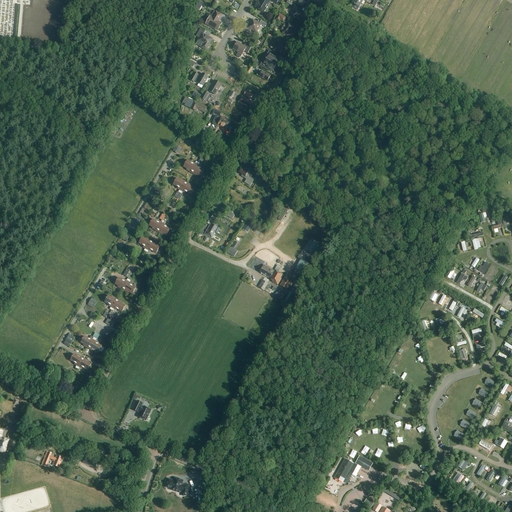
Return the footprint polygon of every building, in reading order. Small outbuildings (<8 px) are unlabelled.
[(204,6),(205,4),(197,0),(196,8),(199,10),(202,5),(204,6)] [(268,0),(267,0),(261,0),(260,3),(258,2),(255,7),(257,8),(257,9),(263,13),(270,1),(276,5),(278,0),(268,0)] [(363,0),(354,0),(352,4),(355,5),(354,8),(357,10),(359,8),(363,0)] [(305,16),(299,13),(301,9),(294,5),(292,10),(297,13),(294,18),(302,22),(305,16)] [(285,9),(283,14),(293,18),(295,14),(285,9)] [(221,16),(216,12),(212,19),(210,17),(206,24),(218,31),(222,24),(217,22),(221,16)] [(283,22),(286,17),(279,13),(275,20),(279,22),(280,20),(283,22)] [(250,24),(247,23),(244,29),(250,32),(251,30),(256,33),(260,25),(265,28),(266,24),(261,21),(259,24),(252,20),(250,24)] [(295,32),(296,29),(297,28),(291,25),(291,24),(288,22),(286,26),(284,24),(281,30),(283,31),(282,33),(288,36),(288,35),(293,38),(296,33),(295,32)] [(206,50),(212,39),(203,34),(205,31),(200,28),(196,37),(199,39),(198,41),(196,44),(197,45),(201,48),(206,50)] [(237,42),(233,49),(238,52),(236,56),(236,57),(239,58),(240,58),(244,52),(248,54),(252,47),(245,43),(243,46),(237,42)] [(272,43),(270,47),(277,50),(280,51),(281,51),(284,53),(287,49),(286,48),(286,47),(279,42),(277,44),(275,43),(274,45),(272,43)] [(266,59),(277,65),(279,62),(279,61),(279,60),(277,59),(279,56),(269,51),(268,54),(270,55),(267,59),(266,59)] [(277,65),(266,59),(264,64),(262,63),(260,66),(269,71),(271,69),(273,70),(273,69),(274,69),(276,65),(277,66),(277,65)] [(270,76),(262,71),(260,70),(257,75),(267,82),(270,76)] [(203,86),(208,77),(202,74),(200,77),(197,76),(198,75),(194,73),(192,76),(191,76),(189,79),(190,80),(190,81),(193,83),(194,81),(197,83),(199,84),(197,86),(202,89),(203,86)] [(209,84),(204,92),(207,93),(208,91),(215,95),(221,85),(214,81),(212,85),(209,84)] [(234,94),(229,91),(224,102),(229,105),(230,103),(231,103),(236,95),(239,97),(241,93),(236,90),(234,94)] [(207,102),(210,97),(207,96),(208,94),(207,93),(204,92),(201,98),(207,102)] [(188,99),(185,98),(182,103),(185,104),(184,105),(196,111),(197,109),(205,112),(207,107),(194,101),(194,102),(192,101),(193,100),(189,98),(188,99)] [(252,109),(254,105),(253,105),(254,104),(246,100),(243,105),(247,107),(247,106),(252,109)] [(226,128),(229,121),(224,119),(225,118),(222,117),(221,118),(216,115),(212,123),(216,128),(218,125),(226,128)] [(173,151),(178,154),(182,149),(176,145),(173,151)] [(198,163),(196,162),(194,165),(187,161),(184,167),(187,169),(186,170),(189,171),(189,172),(191,173),(198,163)] [(198,163),(191,173),(194,175),(194,174),(197,176),(197,175),(201,177),(204,171),(198,167),(199,164),(198,163)] [(195,181),(196,178),(177,168),(176,170),(195,181)] [(242,169),(239,173),(242,176),(242,177),(246,180),(244,183),(250,187),(255,180),(251,177),(252,176),(247,173),(249,171),(249,170),(247,169),(246,169),(245,171),(242,169)] [(180,193),(186,183),(183,181),(181,180),(180,181),(177,179),(173,185),(180,189),(178,192),(180,193)] [(268,189),(272,184),(266,180),(263,185),(268,189)] [(186,183),(180,193),(181,194),(183,191),(190,195),(194,189),(190,187),(191,186),(188,185),(189,184),(186,183)] [(234,214),(232,213),(231,213),(232,212),(229,210),(228,211),(225,215),(231,219),(234,214)] [(212,213),(210,216),(206,222),(209,224),(211,221),(212,221),(216,215),(212,213)] [(504,218),(502,219),(504,229),(507,229),(507,227),(510,227),(508,219),(511,218),(510,215),(507,216),(504,217),(504,218)] [(157,232),(163,221),(162,220),(160,223),(153,219),(149,226),(153,228),(152,228),(155,230),(157,232)] [(163,221),(157,232),(160,233),(162,235),(163,234),(166,236),(170,229),(163,226),(165,222),(163,221)] [(216,227),(211,223),(205,234),(211,238),(215,232),(214,231),(216,227)] [(160,242),(162,239),(143,227),(141,230),(160,242)] [(143,237),(139,244),(146,247),(144,251),(146,252),(152,241),(149,240),(146,239),(143,237)] [(152,241),(146,252),(147,253),(149,250),(156,254),(160,247),(156,245),(157,245),(154,243),(152,241)] [(231,248),(227,253),(234,257),(237,252),(231,248)] [(287,269),(286,271),(290,273),(297,262),(292,258),(285,267),(287,269)] [(295,269),(304,274),(310,265),(301,259),(295,269)] [(481,266),(478,270),(484,274),(487,270),(490,265),(486,263),(483,267),(481,266)] [(265,266),(264,267),(263,267),(260,272),(269,278),(269,279),(272,281),(271,281),(277,285),(278,285),(283,275),(278,272),(281,267),(277,265),(274,271),(265,266)] [(123,275),(129,278),(132,273),(131,272),(131,271),(129,269),(128,270),(126,269),(123,275)] [(287,290),(291,283),(289,282),(292,276),(287,273),(280,286),(287,290)] [(461,274),(456,283),(459,285),(465,276),(461,274)] [(504,276),(499,284),(502,286),(507,278),(504,276)] [(299,277),(293,288),(293,289),(291,292),(291,291),(283,303),(289,307),(296,295),(297,296),(299,292),(297,291),(302,282),(303,283),(305,280),(299,277)] [(472,277),(467,286),(470,288),(476,279),(472,277)] [(129,280),(128,279),(125,282),(119,278),(115,284),(118,286),(118,287),(120,288),(120,289),(123,290),(129,280)] [(103,289),(107,283),(102,280),(98,286),(103,289)] [(131,281),(129,280),(123,290),(126,292),(128,293),(129,292),(132,294),(136,288),(129,284),(131,281)] [(258,287),(266,292),(268,290),(265,289),(268,284),(262,280),(258,287)] [(268,290),(265,294),(269,299),(273,295),(268,290)] [(279,300),(283,296),(278,292),(274,295),(279,300)] [(111,310),(117,300),(115,298),(115,299),(112,297),(112,298),(108,296),(105,302),(111,306),(110,309),(111,310)] [(443,296),(438,305),(440,307),(446,297),(443,296)] [(88,305),(93,308),(97,301),(92,298),(88,305)] [(120,301),(117,300),(111,310),(113,311),(115,308),(122,312),(125,306),(122,304),(122,303),(120,302),(120,301)] [(501,307),(499,310),(508,316),(510,313),(501,307)] [(457,317),(460,319),(465,309),(461,308),(457,317)] [(473,309),(471,312),(482,318),(484,315),(473,309)] [(504,324),(496,319),(495,322),(497,323),(495,326),(499,328),(501,329),(504,324)] [(481,329),(471,331),(473,338),(483,336),(481,329)] [(91,336),(89,339),(85,336),(81,343),(84,345),(84,346),(86,347),(89,349),(97,334),(95,333),(93,337),(91,336)] [(97,334),(89,349),(92,350),(94,352),(95,351),(98,353),(102,346),(97,344),(98,342),(96,341),(97,340),(100,335),(97,334)] [(467,359),(465,350),(459,351),(461,361),(467,359)] [(77,369),(83,358),(81,357),(80,357),(78,356),(77,356),(74,354),(70,361),(77,365),(76,368),(77,369)] [(83,358),(77,369),(79,370),(81,367),(87,371),(91,364),(88,362),(86,360),(83,358)] [(484,383),(491,388),(495,382),(487,377),(484,383)] [(511,390),(511,386),(509,385),(506,383),(500,393),(503,395),(505,390),(510,393),(511,390)] [(478,394),(485,398),(489,392),(481,388),(478,394)] [(472,405),(479,409),(483,403),(475,398),(472,405)] [(143,404),(137,401),(133,410),(138,413),(139,412),(141,413),(139,417),(140,418),(140,419),(142,420),(143,419),(146,421),(151,410),(144,406),(144,407),(142,406),(143,404)] [(489,413),(492,415),(497,406),(494,404),(489,413)] [(465,415),(473,419),(476,413),(469,409),(465,415)] [(459,426),(467,430),(470,424),(463,419),(459,426)] [(505,422),(502,427),(511,432),(511,431),(511,427),(508,425),(509,423),(505,422)] [(0,430),(0,451),(4,453),(9,440),(2,438),(1,436),(2,431),(0,430)] [(453,436),(461,441),(464,434),(457,430),(453,436)] [(496,440),(495,442),(496,443),(495,444),(503,449),(508,442),(501,438),(499,441),(496,440)] [(481,440),(479,443),(490,450),(492,447),(493,446),(487,443),(481,440)] [(52,453),(47,451),(41,465),(46,467),(49,458),(55,461),(53,465),(59,467),(61,462),(59,462),(61,457),(57,455),(56,458),(51,456),(52,453)] [(345,459),(335,476),(336,478),(342,482),(344,481),(345,479),(343,478),(345,475),(347,472),(349,472),(349,473),(350,473),(349,474),(350,476),(353,477),(354,477),(355,476),(360,468),(368,472),(372,464),(359,456),(354,464),(345,459)] [(89,459),(87,464),(95,468),(97,463),(89,459)] [(486,480),(490,482),(496,473),(492,470),(486,480)] [(464,478),(461,475),(456,483),(459,486),(464,478)] [(498,485),(502,487),(508,477),(504,475),(498,485)] [(327,491),(331,481),(323,478),(321,481),(319,481),(317,487),(327,491)] [(188,485),(183,485),(182,485),(183,481),(175,479),(174,481),(168,479),(166,486),(172,488),(171,490),(179,492),(180,490),(182,491),(183,495),(190,495),(188,485)] [(474,485),(470,482),(464,491),(468,493),(474,485)] [(487,495),(483,493),(479,500),(482,502),(487,495)] [(365,500),(364,502),(371,507),(374,502),(367,498),(365,500)] [(499,503),(496,501),(491,508),(494,510),(499,503)] [(372,509),(376,511),(378,511),(382,506),(376,503),(372,509)]
